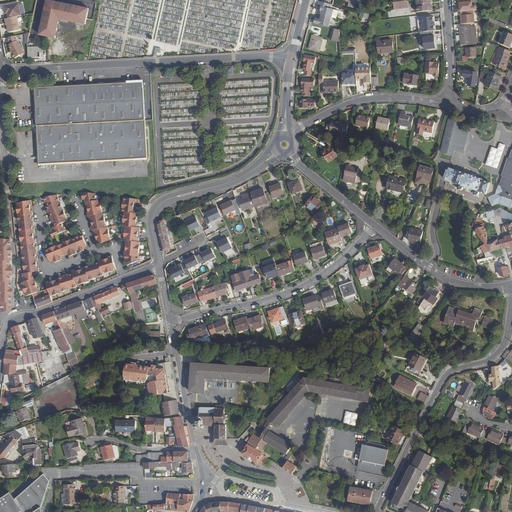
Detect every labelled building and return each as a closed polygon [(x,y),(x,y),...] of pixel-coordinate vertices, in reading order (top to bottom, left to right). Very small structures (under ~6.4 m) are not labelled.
[(36,0),(31,26),(53,30),(59,0),(36,0)] [(89,5),(64,0),(59,0),(53,30),(62,32),(60,44),(80,48),(89,5)] [(64,0),(89,5),(80,48),(87,49),(97,0),(64,0)] [(100,0),(99,0),(97,0),(87,49),(88,50),(91,35),(93,36),(100,0)] [(397,8),(412,6),(410,0),(403,0),(396,1),(397,8)] [(431,2),(432,2),(431,0),(418,0),(419,6),(418,6),(419,12),(432,10),(431,2)] [(459,0),(460,12),(474,11),(477,10),(477,5),(473,5),(472,0),(459,0)] [(331,4),(320,1),(319,6),(322,7),(323,7),(322,11),(321,15),(322,15),(332,17),(334,10),(334,9),(330,8),(331,4)] [(8,10),(9,18),(17,16),(22,15),(19,3),(5,6),(6,11),(8,10)] [(474,11),(460,12),(462,24),(475,23),(474,11)] [(331,17),(322,15),(321,20),(317,19),(316,24),(329,27),(331,17)] [(20,30),(17,16),(9,18),(5,18),(6,23),(7,23),(9,32),(20,30)] [(433,17),(422,18),(423,24),(423,25),(424,32),(435,31),(433,17)] [(477,44),(475,26),(460,27),(460,35),(461,40),(461,45),(477,44)] [(334,36),(333,40),(340,43),(340,30),(334,28),(332,36),(334,36)] [(510,47),(511,40),(511,34),(505,31),(500,43),(510,47)] [(16,35),(8,37),(10,44),(8,44),(11,49),(9,50),(11,54),(13,53),(15,58),(23,54),(21,51),(22,51),(18,41),(17,42),(16,35)] [(320,49),(323,38),(313,35),(309,49),(320,51),(320,49)] [(436,48),(434,36),(424,37),(425,49),(436,48)] [(394,53),(393,40),(378,41),(379,54),(394,53)] [(27,47),(28,58),(40,57),(40,46),(27,47)] [(463,61),(477,59),(476,47),(466,48),(467,56),(463,56),(463,61)] [(507,63),(511,51),(501,47),(495,64),(504,68),(507,63)] [(304,70),(305,70),(304,76),(311,75),(312,71),(310,71),(311,67),(312,63),(315,63),(317,57),(306,55),(304,70)] [(439,74),(439,63),(427,63),(426,73),(434,73),(434,74),(434,77),(435,78),(437,78),(439,78),(439,74)] [(234,66),(225,66),(226,74),(234,74),(234,66)] [(357,71),(357,79),(364,79),(366,79),(366,83),(372,83),(372,79),(371,68),(357,68),(357,71)] [(357,79),(357,71),(342,72),(342,83),(357,83),(357,79)] [(478,73),(464,71),(463,77),(469,78),(468,87),(475,88),(478,73)] [(497,90),(502,77),(490,73),(485,85),(497,90)] [(404,83),(417,86),(419,76),(406,74),(404,83)] [(301,92),(303,92),(302,95),(310,96),(311,92),(310,92),(310,85),(315,86),(315,79),(304,79),(304,84),(302,84),(301,92)] [(339,92),(339,81),(324,81),(324,83),(324,92),(339,92)] [(145,160),(141,83),(32,88),(36,166),(145,160)] [(316,106),(316,104),(320,104),(320,96),(316,96),(316,99),(301,99),(300,108),(307,108),(307,106),(316,106)] [(407,115),(407,113),(402,112),(399,125),(412,128),(415,117),(407,115)] [(369,129),(371,118),(358,115),(356,125),(364,127),(364,128),(369,129)] [(388,131),(391,120),(379,117),(377,128),(388,131)] [(449,119),(441,152),(441,153),(452,155),(453,155),(455,151),(464,153),(469,132),(460,129),(461,122),(450,119),(449,119)] [(431,137),(435,123),(421,120),(417,134),(431,137)] [(345,124),(332,122),(330,131),(343,134),(343,131),(347,132),(349,124),(345,123),(345,124)] [(396,139),(391,138),(389,147),(398,149),(399,144),(395,143),(396,139)] [(357,144),(357,140),(350,139),(349,142),(348,147),(351,148),(351,147),(356,148),(357,144)] [(379,145),(357,140),(357,144),(378,149),(379,145)] [(490,147),(485,164),(497,168),(504,144),(498,143),(496,149),(490,147)] [(338,157),(331,147),(322,152),(329,162),(338,157)] [(511,151),(509,159),(508,159),(502,176),(503,176),(500,186),(501,186),(499,192),(488,197),(493,206),(500,203),(501,204),(511,207),(511,204),(511,151)] [(416,183),(426,185),(427,181),(429,174),(433,175),(435,169),(420,165),(416,183)] [(358,168),(347,166),(345,176),(344,180),(345,182),(354,184),(355,182),(356,178),(358,168)] [(459,171),(459,172),(453,169),(450,168),(446,181),(459,186),(459,187),(459,188),(460,189),(461,189),(462,189),(463,188),(475,192),(475,193),(475,194),(476,195),(477,195),(478,194),(479,193),(479,192),(478,192),(486,194),(490,183),(482,180),(483,179),(466,173),(466,174),(459,171)] [(404,193),(407,180),(390,176),(387,189),(404,193)] [(292,195),(302,191),(298,181),(288,185),(292,195)] [(283,195),(279,185),(269,189),(273,199),(283,195)] [(254,191),(249,193),(254,206),(254,207),(266,202),(262,190),(255,193),(254,191)] [(96,192),(83,192),(84,199),(86,199),(87,202),(98,199),(96,192)] [(63,199),(60,193),(46,196),(49,202),(50,201),(52,204),(63,199)] [(237,200),(241,211),(254,206),(249,193),(244,195),(245,197),(242,198),(237,200)] [(322,204),(313,196),(306,206),(315,213),(322,204)] [(139,199),(125,197),(125,200),(124,200),(124,204),(123,208),(124,208),(124,211),(125,211),(124,218),(124,225),(127,226),(126,233),(125,240),(126,240),(126,243),(128,244),(127,247),(127,251),(125,251),(125,254),(126,255),(125,258),(128,258),(128,262),(129,265),(139,260),(139,256),(140,249),(141,242),(139,242),(140,238),(138,238),(139,234),(139,231),(140,231),(141,228),(138,227),(138,224),(137,224),(137,220),(138,216),(139,217),(140,213),(138,213),(138,210),(136,210),(136,206),(137,202),(139,203),(139,199)] [(33,204),(32,199),(17,202),(18,208),(32,207),(31,204),(33,204)] [(50,205),(52,208),(50,208),(52,212),(53,211),(66,206),(63,199),(52,204),(50,205)] [(98,199),(87,202),(88,205),(89,205),(90,208),(103,206),(102,199),(98,199)] [(230,202),(230,201),(219,207),(224,216),(234,211),(237,215),(240,214),(234,200),(230,202)] [(66,206),(53,211),(54,214),(53,215),(54,218),(68,212),(66,206)] [(103,206),(90,208),(90,212),(89,212),(90,216),(104,213),(103,206)] [(32,210),(32,207),(18,208),(19,215),(32,213),(34,213),(34,210),(32,210)] [(501,208),(494,210),(496,216),(497,216),(498,216),(500,216),(506,220),(510,213),(501,208)] [(216,209),(205,215),(207,218),(210,223),(210,224),(213,222),(218,220),(217,220),(221,218),(216,209)] [(486,212),(488,220),(489,219),(492,219),(492,217),(495,216),(496,216),(494,210),(486,212)] [(68,212),(55,218),(56,222),(57,221),(59,224),(71,219),(68,212)] [(104,213),(91,215),(91,218),(93,218),(94,222),(107,219),(105,212),(104,213)] [(33,217),(32,213),(19,215),(20,222),(35,221),(34,217),(33,217)] [(196,217),(185,222),(190,231),(201,225),(196,217)] [(107,219),(94,222),(94,226),(93,226),(93,229),(108,226),(107,219)] [(160,220),(157,224),(164,250),(164,251),(171,249),(164,219),(160,220)] [(35,221),(20,222),(21,229),(34,228),(34,224),(35,224),(35,221)] [(62,223),(59,224),(53,227),(54,231),(51,232),(52,236),(66,230),(65,226),(64,227),(62,223)] [(337,227),(338,228),(341,237),(352,232),(349,223),(337,227)] [(108,226),(95,229),(95,232),(97,231),(97,235),(111,233),(109,226),(108,226)] [(476,229),(476,232),(485,244),(489,242),(485,227),(476,229)] [(34,228),(21,229),(21,236),(35,235),(34,232),(36,232),(36,228),(34,228)] [(326,233),(330,244),(342,240),(341,237),(338,228),(326,233)] [(421,243),(424,231),(412,228),(409,240),(421,243)] [(230,236),(227,230),(221,234),(224,239),(228,238),(230,236)] [(111,233),(97,235),(98,239),(97,240),(97,243),(112,240),(111,233)] [(76,236),(76,237),(81,248),(82,250),(85,249),(84,246),(88,245),(84,234),(82,235),(81,234),(76,236)] [(35,235),(21,236),(22,243),(36,242),(37,242),(37,238),(35,238),(35,235)] [(0,260),(11,260),(11,238),(0,237),(0,260)] [(74,237),(69,239),(75,253),(78,252),(77,249),(81,248),(76,237),(74,238),(74,237)] [(224,239),(217,243),(223,253),(233,248),(228,238),(224,239)] [(64,242),(62,243),(66,254),(70,252),(71,255),(75,253),(69,239),(64,242)] [(489,242),(485,244),(494,257),(495,257),(496,258),(503,256),(504,256),(502,252),(496,254),(495,252),(502,249),(500,240),(500,239),(489,242)] [(36,242),(22,243),(23,250),(38,249),(37,245),(36,245),(36,242)] [(59,243),(54,246),(60,259),(63,258),(62,256),(66,254),(62,243),(59,244),(59,243)] [(485,244),(480,247),(484,254),(486,253),(487,258),(494,257),(485,244)] [(49,248),(48,249),(49,254),(51,260),(55,258),(56,261),(60,259),(54,246),(49,248)] [(326,256),(323,246),(312,250),(315,260),(326,256)] [(383,256),(380,246),(368,250),(372,260),(383,256)] [(212,248),(202,253),(205,261),(206,262),(216,257),(212,248)] [(38,249),(23,250),(24,258),(37,256),(37,253),(38,253),(38,249)] [(205,261),(202,253),(196,256),(195,255),(184,261),(185,262),(189,269),(205,261)] [(309,262),(306,253),(295,257),(298,266),(309,262)] [(117,269),(113,255),(109,256),(110,258),(107,259),(111,271),(117,269)] [(37,256),(24,258),(25,264),(38,263),(38,260),(39,260),(39,256),(37,256)] [(111,271),(107,259),(104,260),(103,258),(100,259),(104,273),(111,271)] [(404,265),(395,259),(389,267),(401,276),(407,268),(404,266),(404,265)] [(0,260),(0,280),(12,281),(11,260),(0,260)] [(105,275),(100,262),(97,263),(97,262),(93,263),(98,277),(105,275)] [(191,274),(185,262),(181,264),(178,265),(172,268),(173,270),(171,272),(174,278),(186,273),(187,275),(191,274)] [(38,266),(38,263),(25,264),(25,272),(38,270),(40,270),(40,266),(38,266)] [(98,277),(93,263),(90,264),(90,265),(87,266),(91,279),(98,277)] [(289,264),(277,268),(281,276),(281,277),(292,273),(289,264)] [(498,265),(501,276),(511,276),(511,273),(509,266),(504,267),(503,264),(498,265)] [(265,270),(269,281),(281,276),(277,268),(277,265),(265,270)] [(92,280),(87,266),(84,268),(84,269),(81,270),(85,282),(92,280)] [(370,282),(375,281),(370,266),(356,270),(360,281),(366,279),(369,280),(370,282)] [(85,282),(81,270),(78,271),(77,269),(74,271),(75,273),(78,285),(85,282)] [(38,270),(25,272),(23,272),(24,281),(36,277),(35,274),(36,274),(38,273),(38,270)] [(78,285),(75,273),(72,275),(71,273),(68,274),(72,288),(79,286),(78,285)] [(72,288),(68,274),(64,275),(64,276),(61,277),(66,290),(72,288)] [(258,274),(246,278),(249,286),(261,282),(258,274)] [(141,279),(143,287),(144,288),(156,284),(155,275),(141,279)] [(412,279),(406,275),(399,284),(405,289),(406,288),(412,279)] [(36,277),(24,281),(23,281),(25,288),(38,284),(37,280),(38,280),(37,277),(36,277)] [(58,280),(55,281),(59,293),(66,291),(61,277),(58,278),(58,280)] [(233,283),(236,291),(249,286),(246,278),(233,283)] [(143,287),(141,279),(127,283),(128,288),(129,291),(143,287)] [(414,294),(420,286),(412,279),(406,288),(414,294)] [(0,312),(12,309),(12,281),(0,280),(0,312)] [(52,280),(48,282),(53,295),(59,293),(55,281),(52,282),(52,280)] [(38,284),(25,288),(27,294),(36,292),(41,291),(40,286),(39,287),(38,284)] [(225,284),(214,288),(217,298),(228,294),(225,284)] [(357,295),(353,284),(341,288),(345,299),(357,295)] [(121,293),(118,287),(95,296),(98,303),(101,301),(121,293)] [(421,305),(417,311),(427,315),(438,300),(436,298),(440,292),(434,288),(434,290),(430,287),(423,298),(421,297),(417,303),(421,305)] [(39,299),(37,299),(40,307),(55,301),(53,295),(51,288),(46,289),(48,295),(39,299)] [(206,300),(206,301),(217,298),(214,288),(197,293),(200,302),(206,300)] [(41,291),(36,292),(39,299),(48,295),(46,289),(41,291)] [(337,300),(334,290),(322,294),(326,304),(337,300)] [(197,302),(195,294),(182,298),(185,307),(197,302)] [(93,297),(87,299),(91,308),(95,306),(96,306),(97,305),(93,297)] [(156,298),(149,300),(148,297),(140,299),(143,309),(158,304),(156,298)] [(320,308),(316,297),(305,301),(308,312),(320,308)] [(132,303),(132,300),(124,303),(126,310),(134,308),(132,303)] [(82,301),(73,304),(76,313),(82,311),(85,310),(86,309),(82,301)] [(73,304),(68,306),(71,315),(76,313),(73,304)] [(68,306),(54,311),(58,319),(71,315),(68,306)] [(112,307),(102,311),(104,316),(105,316),(108,314),(111,313),(114,312),(112,307)] [(289,325),(283,308),(269,313),(273,324),(282,321),(284,327),(289,325)] [(450,314),(445,314),(443,328),(452,329),(453,324),(461,326),(461,325),(465,325),(464,329),(472,330),(473,322),(470,322),(471,318),(479,319),(478,323),(486,324),(487,315),(482,314),(482,315),(478,315),(479,309),(471,308),(470,315),(462,314),(462,312),(454,311),(453,312),(450,312),(450,314)] [(305,321),(300,309),(289,313),(293,325),(305,321)] [(42,315),(46,324),(47,326),(55,323),(54,321),(58,319),(54,311),(42,315)] [(260,314),(247,319),(250,328),(250,329),(263,325),(260,314)] [(29,321),(34,337),(43,335),(36,318),(29,321)] [(234,322),(238,333),(250,328),(246,318),(234,322)] [(228,329),(225,321),(213,325),(216,334),(228,329)] [(376,325),(380,334),(386,331),(383,324),(381,325),(381,323),(376,325)] [(11,332),(13,331),(14,334),(22,332),(20,324),(12,327),(11,330),(11,332)] [(410,335),(416,340),(425,328),(418,324),(410,335)] [(211,344),(214,345),(208,326),(205,327),(211,344)] [(205,327),(188,332),(190,336),(187,337),(189,343),(197,340),(198,344),(211,344),(205,327)] [(55,332),(61,348),(69,345),(62,329),(58,331),(55,332)] [(22,332),(14,334),(20,349),(28,346),(22,332)] [(28,346),(20,349),(20,351),(22,355),(30,353),(28,346)] [(418,349),(416,353),(428,360),(429,357),(418,349)] [(75,351),(67,354),(71,366),(79,363),(75,351)] [(31,355),(30,353),(22,355),(21,365),(33,363),(31,355)] [(416,353),(409,366),(422,372),(428,360),(416,353)] [(22,355),(7,354),(6,363),(18,365),(21,365),(22,355)] [(40,354),(31,355),(33,363),(44,361),(42,354),(40,354)] [(203,393),(204,378),(210,379),(223,379),(227,380),(251,381),(255,381),(268,382),(269,367),(203,363),(190,362),(189,377),(189,378),(188,392),(203,393)] [(12,373),(17,372),(18,365),(6,363),(5,375),(11,374),(12,373)] [(132,365),(125,364),(123,376),(124,378),(144,382),(145,380),(148,380),(149,383),(148,383),(150,397),(163,395),(165,403),(174,401),(168,363),(158,365),(159,370),(155,369),(155,368),(151,368),(151,369),(135,366),(136,365),(132,364),(132,365)] [(497,381),(501,381),(498,366),(492,367),(495,384),(497,384),(497,381)] [(27,371),(12,373),(13,376),(12,376),(13,384),(13,386),(12,386),(13,392),(24,390),(23,382),(29,381),(27,371)] [(44,396),(50,394),(48,389),(70,379),(69,376),(41,389),(44,396)] [(400,376),(395,385),(406,390),(405,393),(412,396),(417,385),(400,376)] [(323,394),(368,402),(369,401),(371,387),(358,382),(357,387),(339,384),(340,378),(328,377),(328,382),(303,378),(286,397),(282,394),(275,402),(279,406),(266,420),(267,420),(272,425),(275,427),(308,391),(323,394)] [(458,395),(458,396),(455,401),(453,406),(452,406),(446,419),(455,423),(461,411),(460,410),(463,405),(466,400),(467,400),(473,388),(464,383),(458,395)] [(420,393),(417,399),(416,400),(424,404),(428,397),(420,393)] [(498,401),(488,396),(482,408),(484,409),(482,413),(489,416),(491,413),(498,401)] [(29,418),(25,407),(32,405),(30,400),(20,404),(22,407),(22,408),(18,410),(15,411),(19,422),(29,418)] [(165,403),(162,403),(164,418),(179,415),(177,401),(176,401),(174,401),(165,403)] [(204,427),(204,426),(214,426),(214,425),(225,425),(225,422),(224,421),(226,419),(227,420),(227,419),(227,417),(227,416),(227,415),(225,414),(225,413),(225,410),(226,410),(226,409),(225,409),(225,408),(224,408),(224,409),(220,409),(220,408),(219,408),(219,409),(217,409),(217,408),(215,408),(215,409),(213,409),(213,408),(200,408),(199,415),(199,416),(199,418),(197,418),(197,419),(196,419),(195,420),(194,421),(194,422),(195,422),(195,425),(194,425),(194,427),(195,427),(196,428),(202,429),(203,427),(204,427)] [(356,425),(359,413),(346,411),(344,423),(356,425)] [(168,435),(169,437),(166,437),(167,441),(169,445),(173,444),(172,442),(175,441),(174,436),(176,435),(179,447),(188,447),(181,418),(165,422),(146,417),(145,423),(145,424),(156,426),(163,428),(165,427),(173,425),(175,433),(168,435)] [(76,437),(87,435),(84,420),(73,422),(74,428),(69,429),(71,437),(76,436),(76,437)] [(267,420),(257,437),(260,439),(265,430),(268,431),(272,425),(267,420)] [(135,421),(115,421),(115,432),(135,432),(135,421)] [(156,426),(145,424),(146,432),(152,432),(152,433),(156,432),(156,426)] [(385,438),(397,444),(402,435),(405,430),(393,424),(385,438)] [(225,439),(226,425),(225,425),(214,425),(214,426),(215,439),(213,445),(218,445),(224,445),(228,445),(225,439)] [(479,440),(479,439),(483,441),(486,433),(483,431),(483,430),(471,425),(466,434),(479,440)] [(265,442),(277,449),(286,454),(291,445),(268,431),(265,430),(260,439),(257,437),(253,435),(247,446),(243,444),(239,451),(243,454),(257,463),(258,462),(262,465),(266,457),(262,455),(262,454),(260,452),(265,442)] [(499,446),(503,447),(506,439),(503,438),(504,436),(491,431),(487,441),(499,446)] [(8,434),(12,438),(10,441),(16,447),(21,441),(20,441),(20,437),(14,432),(8,434)] [(10,441),(5,448),(11,453),(16,447),(10,441)] [(25,442),(25,445),(26,447),(26,455),(24,456),(27,461),(33,456),(35,456),(35,464),(42,464),(42,449),(39,447),(37,446),(34,446),(33,441),(25,442)] [(357,468),(383,474),(385,466),(385,464),(388,450),(387,450),(388,447),(370,443),(369,446),(363,444),(360,459),(359,458),(358,461),(357,468)] [(75,444),(63,447),(67,458),(70,457),(71,461),(78,459),(77,455),(78,455),(77,451),(80,450),(79,445),(76,446),(75,444)] [(112,445),(102,447),(105,460),(115,458),(112,445)] [(5,448),(0,452),(0,459),(6,458),(11,453),(5,448)] [(167,452),(160,452),(148,452),(148,455),(143,455),(137,455),(137,462),(144,462),(144,469),(145,469),(146,475),(146,478),(153,478),(153,473),(150,473),(150,469),(156,468),(156,467),(167,467),(167,470),(170,470),(176,470),(176,467),(180,467),(180,465),(183,465),(183,463),(189,463),(189,461),(189,451),(175,451),(167,452)] [(427,511),(408,503),(423,472),(425,473),(432,457),(419,451),(416,458),(414,458),(413,461),(414,462),(412,466),(411,466),(407,473),(406,473),(404,476),(405,477),(398,492),(396,491),(395,494),(396,495),(392,504),(407,511),(406,511),(427,511)] [(281,467),(293,474),(297,468),(285,460),(281,467)] [(183,465),(183,473),(194,472),(193,462),(189,463),(183,463),(183,465)] [(15,464),(1,466),(2,474),(4,473),(5,478),(16,477),(15,464)] [(43,511),(42,508),(50,481),(44,474),(43,474),(15,499),(8,509),(6,511),(43,511)] [(326,481),(317,485),(320,490),(322,495),(331,491),(326,481)] [(65,491),(65,507),(75,506),(75,498),(75,490),(73,490),(73,487),(63,487),(63,491),(65,491)] [(370,504),(372,491),(350,487),(348,500),(370,504)] [(115,492),(115,505),(125,504),(125,492),(126,492),(126,488),(117,488),(117,492),(115,492)] [(0,498),(0,511),(6,511),(8,509),(15,499),(10,492),(0,498)] [(167,504),(171,505),(170,509),(178,511),(185,511),(189,511),(190,511),(193,501),(194,494),(192,494),(187,494),(180,494),(168,493),(167,504)] [(336,508),(338,501),(327,499),(326,506),(336,508)] [(214,503),(209,504),(212,511),(221,511),(220,502),(214,503)] [(225,502),(220,502),(221,511),(228,511),(232,511),(241,511),(241,504),(236,503),(230,502),(225,502)]
